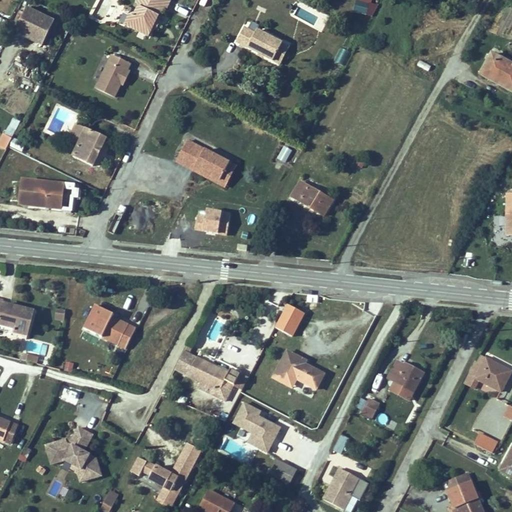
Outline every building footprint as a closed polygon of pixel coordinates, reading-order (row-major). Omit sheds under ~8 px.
[(156,0),(154,5),(149,6),(144,15),(168,29),(173,20),(178,10),(181,6),(185,5),(187,0),(156,0)] [(377,3),(372,3),(372,0),(356,0),(355,13),(375,15),(377,3)] [(73,17),(47,3),(33,26),(60,41),(73,17)] [(178,10),(173,20),(176,21),(181,12),(178,10)] [(245,27),(258,30),(259,24),(246,21),(245,27)] [(251,29),(243,43),(279,63),(289,46),(264,32),(262,35),(251,29)] [(289,46),(279,63),(285,67),(295,50),(289,46)] [(342,48),(335,61),(343,65),(350,52),(342,48)] [(123,52),(106,85),(125,96),(132,82),(136,76),(139,78),(143,69),(141,68),(143,63),(123,52)] [(511,66),(495,57),(483,78),(497,86),(498,85),(511,92),(511,66)] [(13,117),(5,133),(12,136),(19,120),(13,117)] [(111,136),(92,125),(77,152),(97,163),(111,136)] [(0,147),(6,150),(12,138),(3,133),(0,139),(0,147)] [(9,146),(22,152),(25,144),(12,139),(9,146)] [(284,145),(277,158),(286,163),(293,150),(284,145)] [(178,169),(195,179),(197,175),(222,189),(230,175),(188,152),(178,169)] [(236,178),(230,175),(222,189),(197,175),(195,179),(227,196),(236,178)] [(60,189),(19,184),(16,209),(57,214),(60,189)] [(66,187),(65,211),(72,212),(73,187),(66,187)] [(329,209),(296,187),(287,203),(319,224),(329,209)] [(206,216),(197,215),(195,231),(229,235),(231,212),(207,209),(206,216)] [(42,308),(11,300),(7,316),(26,320),(24,328),(36,331),(42,308)] [(98,328),(132,347),(143,327),(135,322),(132,327),(116,319),(119,314),(120,312),(110,306),(102,302),(90,324),(98,328)] [(286,304),(275,328),(294,337),(306,313),(286,304)] [(55,309),(54,321),(65,321),(65,309),(55,309)] [(132,327),(135,322),(119,314),(116,319),(132,327)] [(291,351),(301,356),(298,360),(305,364),(308,359),(310,361),(312,357),(293,347),(291,351)] [(291,351),(278,375),(293,383),(298,374),(301,375),(323,387),(331,371),(310,361),(308,359),(305,364),(298,360),(301,356),(291,351)] [(201,354),(191,373),(206,381),(232,395),(245,373),(234,368),(232,371),(201,354)] [(511,380),(511,363),(496,354),(484,375),(507,389),(511,380)] [(410,365),(401,360),(392,377),(417,391),(428,372),(411,363),(410,365)] [(66,362),(64,371),(72,372),(74,363),(66,362)] [(232,395),(206,381),(203,386),(229,400),(232,395)] [(63,388),(61,394),(74,399),(76,393),(63,388)] [(383,404),(371,398),(363,412),(375,418),(383,404)] [(243,401),(232,425),(252,434),(247,444),(269,454),(282,426),(259,416),(262,410),(243,401)] [(0,435),(19,444),(27,426),(0,414),(0,435)] [(97,433),(82,425),(74,441),(71,440),(70,436),(57,438),(60,452),(68,456),(76,460),(85,465),(86,470),(87,476),(104,473),(100,456),(88,449),(97,433)] [(342,456),(351,440),(342,435),(334,451),(342,456)] [(503,444),(485,435),(479,446),(497,455),(503,444)] [(60,452),(57,438),(49,440),(53,459),(68,456),(60,452)] [(195,438),(185,455),(197,460),(206,443),(195,438)] [(182,487),(191,471),(180,465),(164,458),(163,459),(146,451),(138,466),(144,468),(147,463),(156,468),(154,471),(169,480),(182,487)] [(185,455),(180,465),(191,471),(197,460),(185,455)] [(85,465),(76,460),(74,464),(81,468),(83,477),(87,476),(86,470),(85,465)] [(301,469),(283,460),(277,473),(294,482),(301,469)] [(48,493),(56,497),(68,470),(62,468),(58,477),(55,476),(48,493)] [(330,490),(324,501),(343,511),(344,511),(353,497),(362,481),(340,470),(336,478),(340,480),(333,492),(330,490)] [(333,492),(340,480),(336,478),(330,490),(333,492)] [(182,487),(169,480),(162,493),(175,500),(182,487)] [(362,481),(353,497),(356,499),(365,483),(362,481)] [(459,510),(463,508),(464,511),(486,511),(475,482),(452,491),(459,510)] [(234,511),(239,503),(213,489),(203,508),(211,511),(234,511)] [(100,511),(102,511),(111,511),(120,494),(110,490),(100,511)]
